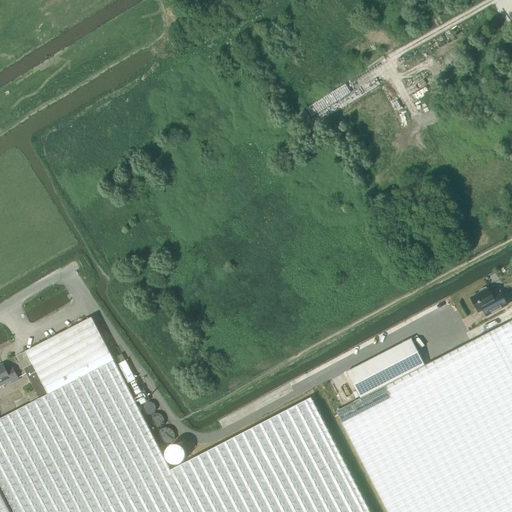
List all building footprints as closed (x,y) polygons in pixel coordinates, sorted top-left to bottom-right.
[(471,298),(478,312),(483,310),(486,316),(507,304),(498,288),(490,292),(488,289),(487,289),(485,287),(479,290),(480,293),(471,298)] [(425,365),(411,338),(346,372),(360,399),(336,411),(388,511),(511,511),(511,306),(511,307),(511,309),(511,320),(489,333),(425,365)] [(92,317),(27,351),(33,363),(23,369),(39,399),(0,419),(0,483),(14,511),(370,511),(311,398),(170,470),(114,360),(92,317)] [(25,351),(21,353),(28,366),(33,363),(32,361),(27,351),(26,350),(25,351)] [(125,360),(118,364),(128,383),(135,379),(125,360)] [(18,379),(12,367),(6,371),(3,364),(0,365),(0,385),(10,380),(12,382),(18,379)] [(331,380),(336,389),(350,382),(346,373),(331,380)] [(142,386),(132,391),(139,405),(149,401),(142,386)] [(0,511),(10,511),(0,491),(0,511)]
